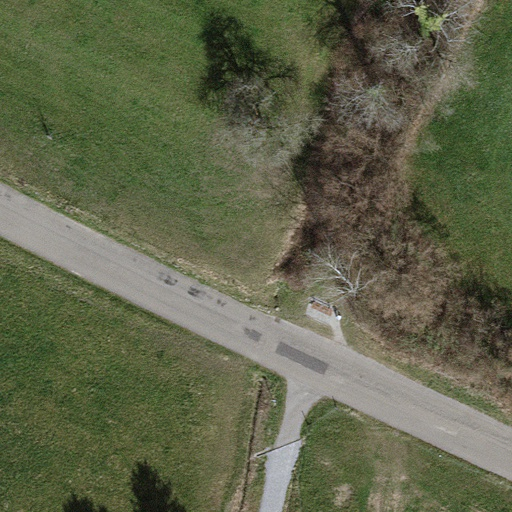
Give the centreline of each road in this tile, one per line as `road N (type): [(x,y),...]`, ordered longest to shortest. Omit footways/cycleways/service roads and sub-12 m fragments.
road 1 (unclassified): [(0,211),(511,455)]
road 2 (track): [(276,511),(312,366)]
